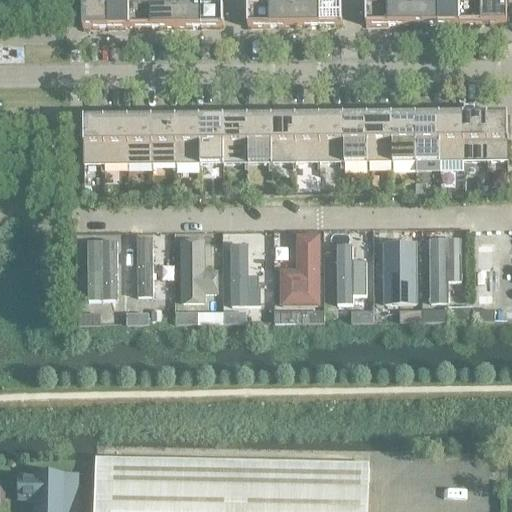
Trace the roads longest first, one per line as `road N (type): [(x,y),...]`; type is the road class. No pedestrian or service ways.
road 1 (residential): [(511,219),(80,226)]
road 2 (residential): [(0,72),(237,70)]
road 3 (residential): [(354,70),(511,71)]
